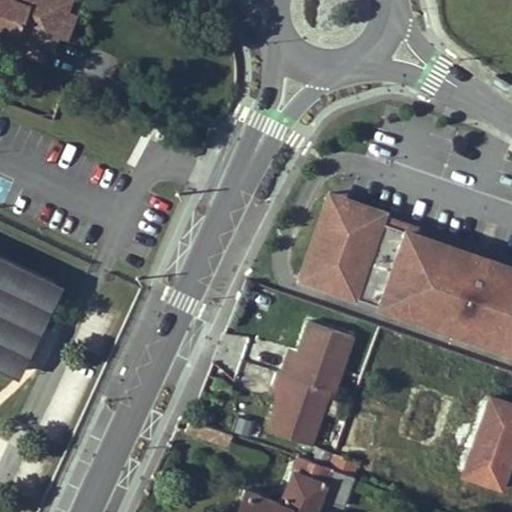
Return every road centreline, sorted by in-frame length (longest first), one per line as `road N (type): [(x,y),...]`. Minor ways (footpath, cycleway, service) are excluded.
road 1 (secondary): [(86,511),(302,64)]
road 2 (residential): [(384,42),(511,115)]
